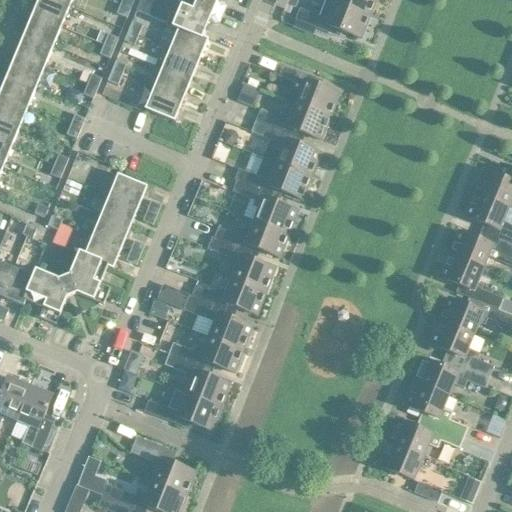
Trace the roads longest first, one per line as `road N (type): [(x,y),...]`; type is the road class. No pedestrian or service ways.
road 1 (residential): [(105,371),(190,168)]
road 2 (residential): [(190,168),(262,0)]
road 3 (residential): [(50,511),(105,371)]
